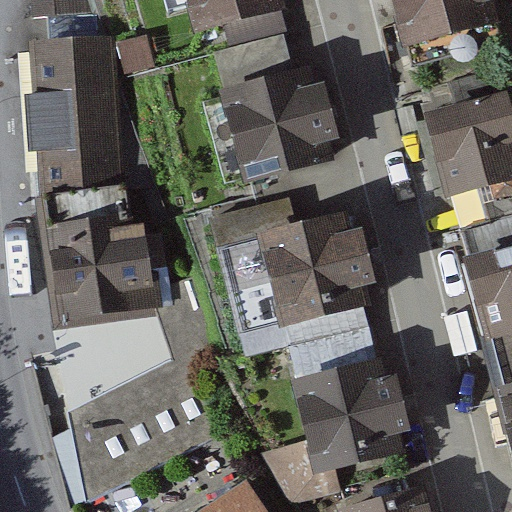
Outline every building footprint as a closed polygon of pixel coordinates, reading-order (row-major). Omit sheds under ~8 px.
[(190,0),(199,33),(224,26),(231,50),(277,37),(283,36),(276,12),(282,10),(279,0),(190,0)] [(511,22),(505,0),(403,0),(418,50),(511,22)] [(231,50),(215,54),(249,180),(327,159),(321,138),(333,135),(321,94),(309,97),(304,76),(289,80),(277,37),(231,50)] [(159,40),(126,48),(133,76),(166,69),(159,40)] [(115,41),(36,47),(47,175),(125,169),(115,41)] [(511,94),(435,118),(459,199),(511,182),(511,94)] [(277,204),(213,220),(247,356),(290,346),(368,327),(358,283),(370,280),(355,217),(285,234),(277,204)] [(123,218),(59,225),(70,323),(156,312),(169,311),(167,295),(159,225),(124,229),(123,218)] [(511,243),(477,254),(503,339),(511,336),(511,243)] [(169,366),(74,415),(90,508),(233,423),(194,285),(167,295),(169,311),(156,312),(169,366)] [(368,327),(290,346),(312,444),(267,455),(292,501),(338,489),(332,467),(397,451),(392,430),(403,427),(392,385),(382,387),(368,327)] [(262,511),(247,489),(210,511),(262,511)] [(424,511),(420,495),(356,511),(424,511)]
